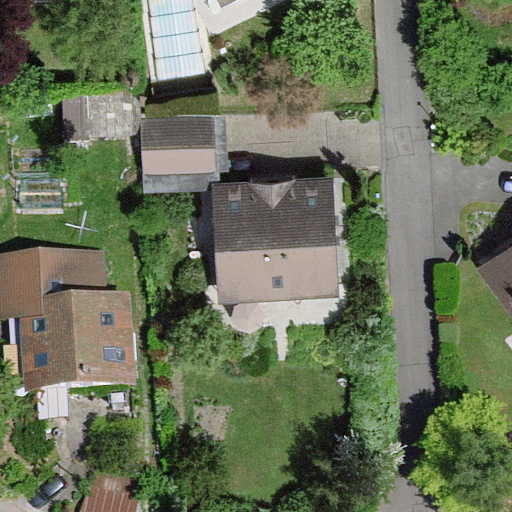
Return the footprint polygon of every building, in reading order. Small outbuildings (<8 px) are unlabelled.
[(216,163),(213,113),(144,117),(146,166),(216,163)] [(329,271),(324,177),(285,179),(285,184),(249,185),(248,180),(208,182),(212,277),(247,275),(247,287),(294,285),(294,273),(329,271)] [(511,247),(487,266),(511,298),(511,247)] [(124,398),(119,319),(94,320),(91,273),(0,279),(0,326),(27,325),(32,404),(124,398)] [(347,281),(240,291),(242,317),(349,307),(347,281)]
